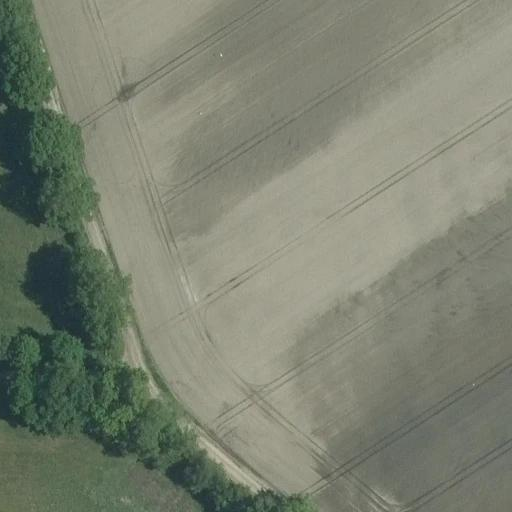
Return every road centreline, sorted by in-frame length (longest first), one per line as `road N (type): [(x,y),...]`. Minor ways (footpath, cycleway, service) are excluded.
road 1 (track): [(142,387),(21,0)]
road 2 (track): [(287,511),(142,387)]
road 3 (track): [(142,387),(0,379)]
